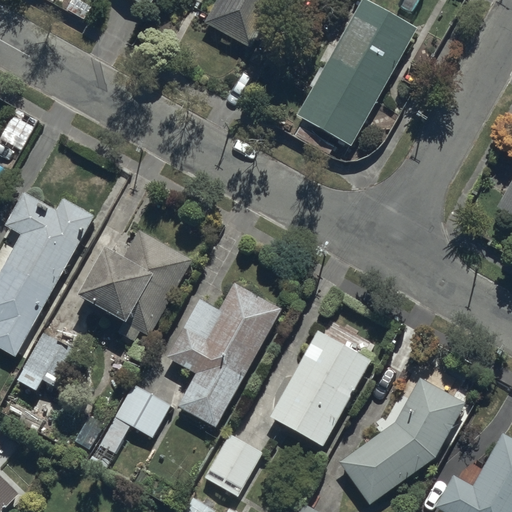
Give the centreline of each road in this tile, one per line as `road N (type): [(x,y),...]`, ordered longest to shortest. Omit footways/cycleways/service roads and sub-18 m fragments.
road 1 (residential): [(0,37),(384,252)]
road 2 (residential): [(511,26),(384,252)]
road 3 (residential): [(384,252),(511,326)]
